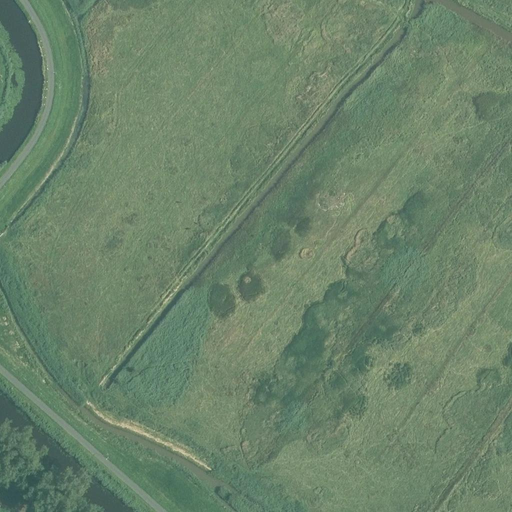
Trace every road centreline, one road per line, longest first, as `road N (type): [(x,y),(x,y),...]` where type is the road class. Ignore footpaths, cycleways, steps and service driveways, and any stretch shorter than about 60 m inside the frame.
road 1 (unclassified): [(162,511),(0,368)]
road 2 (unclassified): [(0,183),(37,133),(50,88),(46,44),(23,0)]
